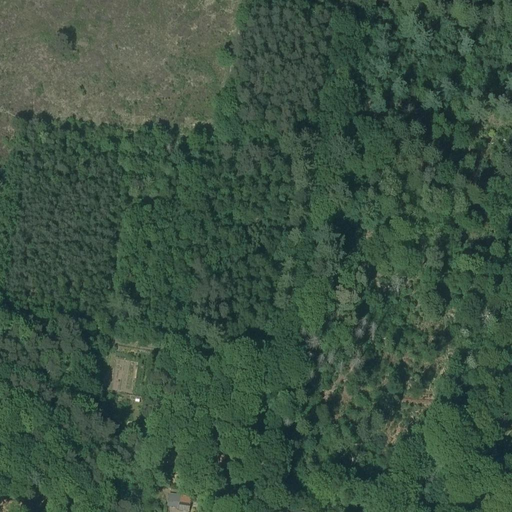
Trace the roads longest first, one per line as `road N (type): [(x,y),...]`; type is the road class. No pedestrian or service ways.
road 1 (track): [(351,14),(253,511)]
road 2 (track): [(0,320),(281,369)]
